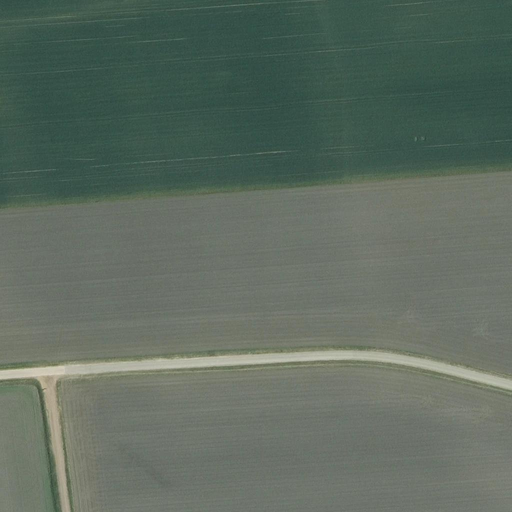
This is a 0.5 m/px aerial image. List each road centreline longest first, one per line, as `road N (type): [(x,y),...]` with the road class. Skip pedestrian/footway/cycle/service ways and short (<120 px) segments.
road 1 (unclassified): [(0,376),(366,355),(511,384)]
road 2 (track): [(45,372),(63,511)]
